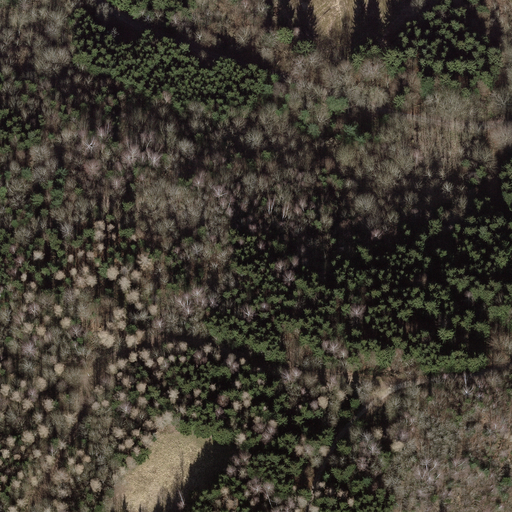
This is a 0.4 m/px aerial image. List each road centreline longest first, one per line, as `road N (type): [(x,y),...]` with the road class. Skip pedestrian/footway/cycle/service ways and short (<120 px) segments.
road 1 (track): [(390,388),(266,371),(180,342),(145,347),(93,378),(34,511)]
road 2 (track): [(98,0),(171,40),(378,109),(453,125),(511,123)]
road 3 (track): [(307,511),(347,428),(390,388)]
road 4 (track): [(390,388),(511,365)]
